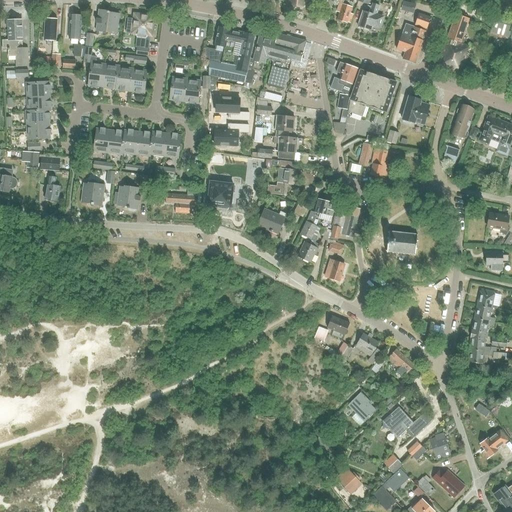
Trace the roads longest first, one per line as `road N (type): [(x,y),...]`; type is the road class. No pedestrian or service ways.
road 1 (residential): [(0,208),(234,237),(357,312)]
road 2 (residential): [(433,367),(445,347),(457,257),(456,225),(440,186)]
road 3 (residential): [(362,187),(336,170),(318,37)]
road 4 (tertiary): [(318,37),(166,1)]
road 5 (residential): [(357,312),(362,187)]
road 6 (residential): [(433,367),(477,484)]
